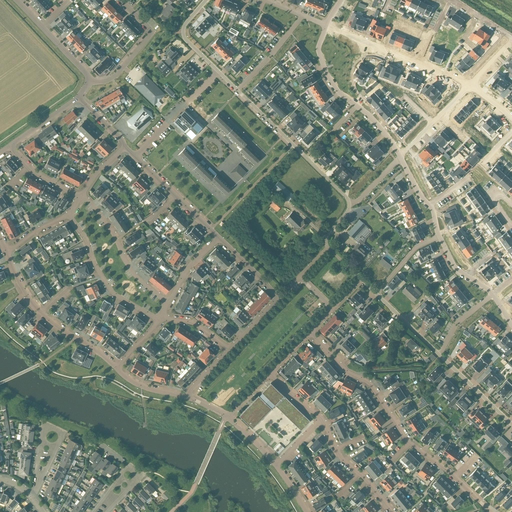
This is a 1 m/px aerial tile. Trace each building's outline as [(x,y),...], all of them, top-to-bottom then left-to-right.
[(47,4),(43,0),(42,0),(36,6),(40,10),(47,4)] [(102,0),(94,0),(90,5),(96,11),(101,7),(98,5),(102,0)] [(173,0),(164,0),(169,3),(161,12),(163,14),(161,16),(161,18),(164,20),(166,20),(167,18),(168,19),(176,10),(170,4),(173,0)] [(216,0),(214,4),(216,5),(215,8),(220,10),(221,8),(224,0),(216,0)] [(224,0),(221,8),(226,10),(229,1),(227,0),(224,0)] [(316,0),(313,0),(310,8),(314,10),(318,1),(316,0)] [(323,3),(319,12),(324,14),(329,3),(324,0),(323,3)] [(418,0),(416,0),(413,8),(417,10),(421,1),(418,0)] [(229,1),(226,10),(230,12),(234,3),(229,1)] [(318,1),(314,10),(319,12),(323,3),(318,1)] [(421,1),(417,10),(421,12),(425,3),(421,1)] [(105,12),(111,6),(108,2),(100,10),(104,14),(105,12)] [(230,12),(229,14),(235,16),(238,9),(240,5),(234,3),(230,12)] [(425,3),(421,12),(424,13),(429,5),(428,5),(425,3)] [(47,4),(40,10),(44,14),(50,7),(47,4)] [(424,13),(423,15),(428,18),(429,16),(434,7),(433,7),(429,5),(424,13)] [(115,10),(111,6),(105,12),(109,16),(115,10)] [(238,14),(235,20),(238,21),(239,20),(244,23),(250,11),(245,9),(241,15),(238,14)] [(119,13),(115,10),(109,16),(107,17),(111,21),(119,13)] [(250,11),(244,23),(249,26),(248,27),(251,28),(254,23),(252,21),(255,14),(250,11)] [(60,28),(70,19),(64,12),(59,17),(61,19),(56,24),(60,28)] [(122,17),(119,13),(111,21),(115,25),(122,17)] [(353,13),(351,19),(354,20),(351,26),(351,27),(357,29),(362,17),(362,16),(353,13)] [(448,17),(444,24),(447,26),(448,24),(453,28),(460,17),(455,13),(451,19),(448,17)] [(259,19),(254,26),(259,30),(261,28),(266,19),(262,16),(261,16),(259,19)] [(123,28),(130,21),(126,17),(119,24),(123,28)] [(362,17),(357,29),(362,31),(363,31),(366,24),(369,25),(370,22),(371,19),(368,18),(367,19),(362,17)] [(460,17),(453,28),(461,33),(464,27),(462,26),(465,20),(460,17)] [(76,26),(70,19),(60,28),(64,32),(69,28),(72,30),(76,26)] [(205,19),(195,29),(201,35),(211,25),(213,28),(216,25),(211,20),(208,22),(205,19)] [(266,19),(261,28),(265,30),(270,22),(266,19)] [(374,27),(370,35),(376,37),(380,27),(375,24),(376,21),(373,20),(371,26),(374,27)] [(133,25),(130,21),(123,28),(127,31),(133,25)] [(270,22),(265,30),(269,33),(275,25),(270,22)] [(137,28),(133,25),(127,31),(130,35),(137,28)] [(269,33),(267,35),(273,39),(280,28),(279,28),(275,25),(269,33)] [(380,27),(376,37),(382,39),(385,32),(388,33),(390,27),(387,26),(387,27),(381,25),(380,27)] [(141,32),(137,28),(130,35),(134,38),(141,32)] [(473,33),(469,38),(472,40),(474,38),(478,41),(479,41),(485,32),(484,32),(482,30),(479,29),(476,35),(473,33)] [(70,41),(76,35),(72,31),(66,37),(70,41)] [(393,31),(389,42),(394,44),(398,35),(399,33),(393,31)] [(478,41),(483,45),(482,47),(485,49),(489,43),(486,42),(490,35),(484,32),(485,32),(479,41),(478,41)] [(398,35),(394,44),(398,46),(401,37),(402,35),(399,33),(398,35)] [(79,38),(76,35),(70,41),(73,44),(80,39),(79,38)] [(401,37),(398,46),(402,47),(405,39),(406,39),(407,36),(402,35),(401,37)] [(81,37),(79,38),(80,39),(73,44),(77,48),(85,41),(81,37)] [(218,38),(211,46),(212,46),(215,50),(222,43),(218,39),(219,39),(218,38)] [(405,49),(411,51),(414,42),(415,40),(410,38),(409,40),(406,49),(405,49)] [(4,40),(0,47),(0,49),(4,51),(8,43),(4,40)] [(88,44),(85,41),(77,48),(79,51),(80,52),(88,44)] [(222,43),(215,50),(219,53),(226,46),(228,44),(224,41),(222,43)] [(4,51),(8,54),(13,45),(8,42),(8,43),(4,51)] [(89,59),(99,50),(93,43),(88,48),(90,50),(85,55),(89,59)] [(296,44),(287,52),(290,56),(299,49),(299,50),(300,49),(296,44)] [(432,45),(429,51),(432,53),(430,59),(429,59),(435,62),(436,62),(435,61),(440,51),(439,51),(434,49),(435,47),(432,45)] [(226,46),(219,53),(223,57),(230,50),(229,50),(226,46)] [(169,57),(163,63),(168,68),(174,62),(175,62),(174,62),(180,56),(181,56),(176,51),(174,53),(170,48),(169,48),(170,49),(165,53),(164,51),(164,52),(169,57)] [(230,50),(223,57),(227,61),(236,52),(231,48),(229,50),(230,50)] [(299,49),(290,56),(294,61),(296,59),(302,53),(299,50),(299,49)] [(440,51),(435,61),(436,62),(441,64),(444,58),(447,59),(449,53),(446,52),(440,49),(439,51),(440,51)] [(469,53),(476,60),(479,56),(480,56),(473,49),(472,49),(472,50),(469,53)] [(105,56),(99,50),(89,59),(93,63),(98,59),(101,61),(105,56)] [(467,52),(464,55),(473,63),(475,60),(476,60),(469,53),(467,52)] [(302,53),(296,59),(299,63),(305,57),(302,53)] [(231,67),(237,73),(245,65),(240,59),(242,56),(240,54),(234,59),(237,62),(231,67)] [(464,55),(461,58),(463,60),(463,59),(470,66),(473,63),(464,55)] [(299,63),(297,64),(299,66),(300,68),(309,61),(305,57),(299,63)] [(460,62),(467,69),(470,66),(463,59),(463,60),(460,62)] [(109,65),(105,60),(95,69),(100,74),(106,68),(107,69),(107,68),(110,72),(116,65),(113,62),(109,65)] [(309,61),(300,68),(304,73),(313,65),(309,60),(309,61)] [(168,68),(163,63),(161,61),(157,66),(166,75),(171,70),(168,68)] [(458,61),(454,65),(456,66),(463,73),(467,69),(460,62),(458,61)] [(182,73),(180,75),(186,81),(189,79),(191,81),(198,73),(188,63),(180,71),(182,73)] [(361,64),(357,69),(368,76),(372,71),(373,68),(368,65),(366,67),(361,64)] [(382,70),(380,76),(388,80),(394,67),(390,66),(390,67),(388,65),(386,69),(385,72),(382,70)] [(394,67),(388,80),(397,84),(400,78),(397,77),(399,70),(397,69),(394,67)] [(31,69),(26,78),(30,80),(32,77),(38,80),(41,74),(31,69)] [(357,69),(354,74),(354,75),(360,78),(358,81),(363,84),(365,81),(368,77),(368,76),(357,69)] [(492,85),(497,89),(505,78),(497,73),(493,78),(496,80),(492,85)] [(301,76),(296,78),(298,82),(299,84),(302,83),(305,87),(316,81),(315,80),(316,79),(314,75),(313,76),(312,75),(306,78),(304,74),(301,76)] [(403,79),(401,85),(410,89),(411,87),(410,87),(415,76),(412,75),(411,75),(409,75),(409,74),(406,81),(403,79)] [(152,83),(151,82),(145,75),(135,85),(141,91),(142,93),(144,94),(145,96),(146,96),(147,97),(148,98),(154,104),(164,94),(158,88),(157,89),(156,87),(156,86),(155,86),(154,84),(152,83)] [(20,76),(15,86),(19,88),(21,84),(27,87),(30,82),(20,76)] [(415,76),(410,87),(416,89),(415,91),(418,93),(421,87),(418,85),(420,79),(418,78),(415,76)] [(511,83),(505,78),(497,89),(502,92),(502,93),(506,87),(508,89),(511,84),(511,83)] [(280,80),(278,82),(272,88),(273,89),(275,92),(283,83),(280,80)] [(262,81),(253,89),(263,99),(272,90),(262,81)] [(317,82),(307,89),(310,93),(320,87),(317,82)] [(9,84),(4,94),(8,96),(10,92),(15,95),(19,89),(9,84)] [(425,87),(421,91),(428,98),(437,89),(432,84),(428,89),(425,87)] [(164,90),(172,97),(175,93),(167,86),(164,90)] [(320,87),(310,93),(312,98),(323,91),(320,87)] [(119,88),(115,91),(120,101),(125,98),(119,88)] [(437,89),(428,98),(434,105),(439,100),(437,98),(441,93),(437,89)] [(120,101),(115,91),(110,94),(116,103),(120,101)] [(323,91),(312,98),(315,102),(325,95),(323,91)] [(376,91),(367,99),(371,104),(371,103),(378,97),(380,95),(376,91)] [(116,103),(110,94),(106,96),(111,106),(116,103)] [(269,102),(267,103),(267,104),(268,103),(272,107),(278,100),(279,100),(280,99),(276,94),(269,102)] [(325,95),(315,102),(318,106),(328,99),(325,95)] [(111,106),(106,96),(101,99),(107,108),(111,106)] [(378,97),(371,103),(374,106),(381,100),(378,97)] [(107,108),(101,99),(95,103),(97,106),(99,105),(102,111),(107,108)] [(278,100),(272,107),(275,111),(282,104),(279,100),(278,100)] [(381,100),(374,106),(377,109),(383,103),(384,103),(381,100)] [(471,100),(468,103),(475,109),(478,106),(471,100)] [(325,105),(320,110),(323,112),(324,111),(328,115),(330,113),(338,105),(335,103),(333,101),(327,107),(325,105)] [(377,109),(376,110),(377,110),(379,112),(379,113),(386,106),(384,103),(383,103),(377,109)] [(467,104),(465,106),(472,112),(475,109),(468,103),(467,104)] [(282,104),(275,111),(279,114),(286,107),(282,104)] [(286,107),(279,114),(283,118),(283,119),(290,112),(292,110),(287,105),(286,107)] [(338,105),(330,113),(334,117),(331,120),(334,123),(338,118),(336,116),(342,110),(340,108),(338,105)] [(379,113),(382,116),(391,108),(388,105),(386,106),(379,113)] [(465,106),(462,109),(469,115),(472,112),(465,106)] [(127,121),(128,127),(132,128),(135,128),(135,130),(137,131),(138,130),(138,129),(145,124),(146,124),(150,121),(153,118),(152,115),(151,112),(143,107),(142,109),(132,117),(131,117),(127,121)] [(391,108),(382,116),(386,120),(395,112),(391,108)] [(185,109),(173,122),(184,133),(191,140),(203,127),(196,120),(185,109)] [(462,110),(459,112),(466,118),(468,116),(469,115),(462,109),(462,110)] [(68,124),(77,117),(72,111),(64,118),(63,118),(60,120),(63,124),(66,122),(68,124)] [(292,119),(286,124),(291,129),(300,119),(296,115),(297,115),(294,112),(289,117),(292,119)] [(459,113),(456,115),(463,121),(466,118),(459,112),(459,113)] [(211,121),(218,128),(226,121),(224,119),(223,120),(220,116),(221,116),(218,113),(211,121)] [(455,116),(453,118),(460,124),(463,121),(456,115),(455,116)] [(410,116),(407,119),(413,125),(416,122),(417,123),(410,116)] [(481,123),(477,126),(480,129),(481,127),(485,131),(495,122),(492,119),(492,120),(490,118),(485,122),(483,120),(481,123)] [(300,119),(291,129),(295,133),(300,127),(303,129),(307,125),(305,122),(304,123),(300,119)] [(407,119),(404,122),(410,128),(413,125),(407,119)] [(77,128),(75,131),(79,134),(81,132),(88,125),(84,121),(77,128)] [(226,136),(233,127),(233,128),(231,126),(230,127),(227,124),(228,123),(226,121),(218,128),(226,135),(225,136),(226,136)] [(401,125),(408,132),(408,131),(410,128),(404,122),(401,125)] [(495,122),(485,131),(492,138),(497,133),(494,131),(499,126),(497,124),(495,122)] [(357,123),(350,130),(354,134),(361,127),(357,123)] [(81,132),(79,134),(82,138),(85,135),(91,129),(88,125),(81,132)] [(308,134),(303,140),(308,144),(316,135),(312,131),(314,128),(310,125),(308,126),(304,131),(307,134),(307,133),(308,134)] [(401,125),(398,128),(405,134),(407,132),(408,132),(401,125)] [(51,126),(47,129),(52,137),(57,133),(51,126)] [(233,127),(226,136),(233,143),(241,135),(238,133),(238,134),(234,131),(235,130),(233,128),(234,128),(233,127)] [(354,134),(353,135),(357,139),(365,131),(361,127),(354,134)] [(395,131),(402,138),(402,137),(405,134),(398,128),(395,131)] [(47,129),(43,132),(48,139),(49,141),(54,138),(52,137),(47,129)] [(91,129),(85,135),(88,139),(95,132),(91,129)] [(365,131),(357,139),(361,142),(369,134),(365,131)] [(443,131),(438,136),(448,145),(452,141),(453,142),(456,139),(451,135),(449,137),(443,131)] [(43,132),(38,135),(43,143),(48,139),(43,132)] [(88,139),(86,141),(90,145),(92,143),(99,136),(95,132),(88,139)] [(469,132),(467,133),(470,136),(469,137),(474,143),(477,140),(469,132)] [(369,134),(361,142),(365,146),(373,138),(372,138),(369,134)] [(241,135),(233,143),(240,149),(240,150),(246,144),(248,142),(246,140),(245,141),(242,138),(243,137),(241,135)] [(434,140),(440,146),(438,148),(443,153),(445,150),(444,149),(448,145),(438,136),(434,140)] [(34,140),(29,144),(35,152),(40,149),(34,140)] [(103,140),(101,142),(99,140),(92,147),(98,154),(107,144),(103,140)] [(35,152),(29,144),(24,147),(30,156),(35,152)] [(112,149),(107,144),(98,154),(103,158),(112,149)] [(238,152),(246,159),(253,151),(251,149),(250,150),(247,147),(248,146),(246,144),(240,150),(240,149),(238,152)] [(368,147),(363,151),(366,154),(366,153),(370,158),(371,157),(380,149),(376,144),(370,149),(368,147)] [(474,147),(470,152),(471,153),(472,153),(478,160),(479,160),(483,156),(478,152),(481,149),(476,145),(474,147)] [(428,146),(423,151),(424,151),(433,160),(437,156),(439,157),(441,154),(437,150),(434,152),(428,146)] [(185,163),(193,155),(185,148),(178,155),(180,157),(181,157),(184,160),(183,161),(185,163)] [(380,149),(371,157),(375,161),(373,162),(376,165),(380,161),(378,158),(384,153),(380,149)] [(253,151),(246,159),(253,166),(261,159),(258,156),(258,157),(254,154),(255,153),(253,151)] [(323,151),(319,155),(321,158),(319,160),(326,166),(328,164),(331,167),(338,160),(331,153),(327,157),(324,154),(325,154),(323,151)] [(424,151),(420,155),(424,160),(422,162),(427,167),(433,160),(424,151)] [(469,156),(476,163),(478,160),(472,153),(471,153),(469,156)] [(467,154),(464,158),(466,159),(473,166),(476,163),(469,156),(467,154)] [(200,162),(193,155),(185,163),(187,165),(188,164),(192,167),(191,168),(193,170),(192,170),(200,162)] [(340,178),(349,169),(343,164),(346,161),(343,157),(338,162),(336,164),(339,166),(333,172),(340,178)] [(8,161),(5,159),(0,164),(6,170),(14,163),(10,158),(8,161)] [(44,167),(50,170),(55,161),(49,158),(44,167)] [(117,165),(115,167),(119,171),(121,169),(128,162),(124,158),(117,165)] [(466,159),(463,162),(470,169),(472,166),(473,166),(466,159)] [(60,164),(55,161),(50,170),(56,173),(60,164)] [(128,162),(121,169),(125,172),(131,166),(128,162)] [(200,177),(207,169),(200,162),(192,170),(193,170),(195,172),(196,171),(199,174),(198,175),(200,177)] [(460,165),(467,172),(470,169),(463,162),(460,165)] [(19,167),(14,163),(6,170),(11,175),(19,167)] [(458,163),(455,166),(457,168),(464,175),(467,172),(460,165),(458,163)] [(495,165),(489,173),(493,177),(493,176),(499,169),(500,170),(501,168),(498,165),(497,164),(495,165)] [(247,173),(238,165),(230,173),(238,182),(247,173)] [(131,166),(125,172),(128,176),(135,169),(131,166)] [(451,171),(449,173),(454,177),(456,175),(460,179),(464,175),(457,168),(455,166),(451,171)] [(65,179),(69,171),(64,168),(60,176),(65,179)] [(135,169),(128,176),(132,180),(135,177),(139,173),(135,169)] [(215,176),(207,169),(200,177),(202,179),(203,178),(206,181),(205,182),(208,184),(210,182),(209,182),(215,176)] [(354,174),(349,169),(340,178),(346,184),(352,178),(354,181),(361,174),(357,171),(354,174)] [(499,169),(493,176),(493,177),(496,179),(502,172),(500,170),(499,169)] [(73,173),(69,171),(65,179),(69,181),(73,173)] [(433,172),(426,177),(429,181),(436,175),(433,172),(434,172),(433,172)] [(502,172),(496,179),(499,182),(506,175),(505,175),(502,172)] [(74,184),(78,175),(73,173),(69,181),(74,184)] [(217,189),(224,181),(217,174),(215,176),(209,182),(210,182),(212,184),(212,183),(216,186),(215,187),(217,189)] [(78,175),(74,184),(78,186),(83,178),(78,175)] [(436,175),(429,181),(431,184),(438,179),(436,175)] [(506,175),(499,182),(502,185),(509,178),(506,175)] [(132,180),(128,184),(131,187),(133,185),(137,189),(144,181),(140,177),(137,180),(135,177),(132,180)] [(23,186),(23,188),(27,190),(28,189),(33,180),(28,178),(23,186)] [(509,178),(502,185),(505,188),(511,181),(509,178)] [(438,179),(431,184),(433,187),(433,188),(441,182),(438,179)] [(33,180),(28,189),(33,191),(37,183),(33,180)] [(137,189),(135,190),(142,197),(148,190),(146,188),(149,185),(144,181),(137,189)] [(224,181),(217,189),(219,191),(220,190),(223,193),(222,194),(224,196),(232,188),(224,181)] [(293,195),(279,182),(273,188),(287,201),(293,195)] [(441,182),(433,188),(434,188),(436,191),(443,186),(441,182)] [(33,191),(32,193),(37,196),(38,193),(40,190),(42,185),(37,183),(33,191)] [(389,185),(384,189),(390,196),(401,188),(399,186),(397,183),(391,187),(389,185)] [(94,194),(93,195),(96,198),(97,197),(98,197),(102,193),(105,195),(107,193),(108,191),(110,190),(107,187),(105,189),(101,185),(100,186),(99,185),(96,188),(97,189),(93,193),(94,194)] [(38,193),(37,196),(39,197),(40,197),(45,200),(51,188),(46,186),(43,191),(40,190),(38,193)] [(443,186),(436,191),(438,194),(438,195),(446,189),(443,186)] [(467,193),(465,194),(468,199),(478,192),(474,187),(467,193)] [(51,188),(45,200),(50,203),(53,205),(57,198),(54,197),(57,191),(51,188)] [(401,188),(390,196),(396,203),(401,199),(399,197),(404,192),(402,190),(402,189),(401,188)] [(147,199),(151,203),(160,193),(156,189),(148,197),(145,195),(140,200),(143,203),(147,199)] [(478,192),(468,199),(471,202),(480,195),(478,192)] [(164,197),(160,193),(151,203),(155,207),(151,211),(154,213),(159,208),(156,206),(164,197)] [(111,194),(101,203),(106,207),(113,200),(114,200),(115,198),(111,194)] [(480,195),(471,202),(473,206),(483,199),(480,195)] [(54,206),(53,207),(56,210),(57,208),(58,206),(63,209),(67,203),(68,204),(71,200),(66,196),(65,197),(64,197),(60,202),(58,200),(54,206)] [(408,198),(398,203),(400,208),(402,207),(410,203),(408,198)] [(483,199),(473,206),(476,209),(477,208),(485,202),(483,199)] [(7,200),(0,205),(0,212),(8,207),(9,209),(10,212),(17,209),(15,206),(12,207),(7,200)] [(113,200),(106,207),(110,212),(114,208),(117,211),(123,204),(120,201),(118,204),(114,200),(113,200)] [(275,200),(270,205),(276,212),(282,206),(275,200)] [(485,202),(477,208),(480,211),(488,205),(487,205),(485,202)] [(410,203),(402,207),(405,212),(412,208),(410,203)] [(480,211),(478,212),(481,217),(483,216),(491,210),(488,205),(487,205),(488,205),(480,211)] [(448,212),(445,214),(446,216),(445,216),(447,220),(459,214),(457,209),(456,206),(450,208),(451,211),(448,212)] [(412,208),(405,212),(407,216),(415,212),(412,208)] [(173,209),(167,216),(171,220),(177,213),(173,209)] [(42,217),(37,210),(29,216),(26,213),(23,216),(26,221),(30,219),(33,223),(36,221),(36,222),(39,219),(42,217)] [(302,220),(292,211),(285,219),(288,221),(294,227),(292,229),(298,234),(308,224),(303,219),(302,220)] [(117,212),(109,217),(112,222),(120,216),(117,212)] [(407,216),(405,217),(407,222),(409,221),(417,217),(415,212),(407,216)] [(170,222),(169,223),(170,224),(171,225),(172,225),(173,225),(174,224),(181,217),(177,213),(171,220),(170,222)] [(459,214),(447,220),(448,223),(449,225),(452,224),(457,222),(458,225),(464,223),(463,219),(461,220),(461,219),(459,214)] [(1,220),(3,225),(12,220),(9,215),(1,220)] [(120,216),(112,222),(115,226),(123,221),(125,219),(122,215),(120,216)] [(488,217),(483,221),(485,224),(488,228),(499,221),(496,216),(490,220),(488,217)] [(174,224),(172,226),(176,229),(178,227),(185,220),(181,217),(174,224)] [(407,222),(406,223),(408,227),(411,226),(416,224),(419,222),(417,217),(409,221),(407,222)] [(14,225),(12,220),(3,225),(5,229),(14,225)] [(185,220),(178,227),(182,231),(189,224),(185,220)] [(360,220),(348,233),(355,239),(358,235),(361,237),(362,237),(366,239),(371,233),(370,229),(370,228),(369,229),(360,220)] [(123,221),(115,226),(118,230),(126,225),(123,221)] [(499,221),(488,228),(492,233),(494,236),(499,232),(497,230),(503,226),(499,221)] [(62,226),(68,235),(72,232),(67,223),(62,226)] [(16,229),(14,225),(5,229),(8,234),(16,230),(16,229)] [(126,225),(118,230),(121,235),(129,229),(126,225)] [(63,238),(68,235),(62,226),(58,229),(63,238)] [(190,240),(200,230),(197,227),(196,228),(195,226),(191,230),(189,227),(184,233),(186,235),(185,236),(190,240)] [(414,237),(416,236),(418,240),(425,237),(420,226),(410,231),(414,237)] [(18,228),(16,229),(16,230),(8,234),(10,239),(21,233),(18,228)] [(150,228),(146,230),(149,234),(146,236),(148,240),(152,238),(153,241),(157,239),(150,228)] [(462,228),(452,235),(455,239),(465,232),(462,228)] [(59,240),(63,238),(58,229),(54,231),(59,240)] [(203,233),(200,230),(190,240),(194,244),(195,243),(197,246),(202,240),(200,238),(203,235),(202,234),(203,233)] [(54,231),(49,234),(54,243),(59,240),(54,231)] [(140,235),(137,232),(131,236),(130,235),(126,238),(127,239),(126,239),(127,240),(126,241),(128,244),(129,244),(130,244),(137,239),(139,242),(145,238),(142,234),(140,235)] [(455,239),(458,243),(466,237),(468,236),(465,232),(455,239)] [(500,233),(495,236),(500,243),(502,242),(510,236),(510,237),(510,236),(507,232),(502,235),(500,233)] [(45,236),(50,245),(54,243),(49,234),(45,236)] [(45,248),(50,245),(45,236),(40,239),(45,248)] [(335,240),(343,244),(345,240),(338,236),(335,240)] [(502,242),(500,243),(503,247),(505,245),(511,240),(511,239),(510,237),(510,236),(502,242)] [(466,237),(458,243),(460,246),(468,240),(466,237)] [(357,243),(353,247),(356,250),(355,250),(363,257),(368,251),(371,248),(365,243),(361,239),(357,243)] [(468,240),(460,246),(463,249),(470,244),(471,244),(470,244),(468,240)] [(511,240),(505,245),(503,247),(505,251),(507,249),(511,245),(511,240)] [(463,249),(462,250),(465,253),(473,248),(472,248),(470,244),(463,249)] [(34,250),(29,245),(19,252),(23,257),(27,254),(28,254),(34,250)] [(133,250),(129,252),(132,257),(133,257),(134,258),(139,254),(142,259),(145,255),(147,253),(141,245),(133,251),(133,250)] [(421,255),(418,257),(422,263),(429,260),(427,256),(430,255),(430,254),(434,253),(430,245),(419,251),(419,250),(421,255)] [(473,248),(465,253),(468,258),(478,251),(474,246),(472,248),(473,248)] [(216,248),(209,255),(213,259),(220,252),(216,248)] [(173,249),(170,254),(181,262),(184,257),(176,251),(173,249)] [(82,251),(82,250),(70,254),(69,251),(63,254),(65,259),(70,257),(71,261),(75,259),(75,260),(79,259),(79,258),(84,256),(84,255),(85,254),(83,250),(82,251)] [(220,252),(213,259),(217,263),(224,255),(220,252)] [(398,262),(401,258),(394,252),(391,255),(398,262)] [(178,267),(181,262),(170,254),(166,259),(178,267)] [(217,263),(215,264),(218,268),(219,268),(221,266),(227,259),(224,255),(217,263)] [(145,261),(139,267),(144,271),(153,261),(148,257),(146,259),(145,261)] [(24,268),(27,273),(38,266),(32,258),(27,261),(29,264),(24,268)] [(227,259),(221,266),(224,270),(231,263),(227,259)] [(438,259),(437,259),(429,263),(430,263),(432,268),(440,264),(438,259)] [(482,271),(486,276),(496,267),(492,263),(494,262),(491,259),(486,263),(488,265),(482,271)] [(153,261),(144,271),(149,275),(153,270),(155,272),(160,267),(157,265),(153,261)] [(78,263),(69,266),(70,269),(73,268),(75,274),(87,270),(85,264),(79,266),(78,263)] [(442,268),(440,264),(432,268),(434,272),(442,268)] [(38,266),(27,273),(31,278),(36,275),(38,278),(43,274),(38,266)] [(200,266),(195,270),(202,277),(207,273),(200,266)] [(240,270),(236,266),(232,269),(231,269),(226,274),(231,279),(240,270)] [(496,267),(486,276),(490,281),(490,280),(496,275),(498,278),(503,273),(501,271),(500,272),(496,267)] [(444,273),(442,268),(434,272),(436,277),(444,273)] [(87,270),(75,274),(78,283),(85,281),(83,278),(89,276),(87,270)] [(195,270),(191,275),(197,282),(199,283),(203,279),(202,277),(195,270)] [(149,280),(153,284),(159,276),(155,273),(149,280)] [(446,277),(444,273),(436,277),(438,281),(438,282),(447,278),(447,277),(446,277)] [(238,287),(246,278),(242,274),(233,283),(238,287)] [(389,285),(388,285),(390,286),(389,286),(392,289),(394,290),(394,289),(398,285),(401,288),(406,282),(403,279),(402,280),(397,275),(397,276),(394,279),(394,278),(391,281),(392,281),(389,285)] [(159,276),(153,284),(157,287),(163,279),(159,276)] [(40,279),(31,285),(34,289),(43,284),(45,282),(41,278),(40,279)] [(251,282),(246,278),(238,287),(242,291),(239,294),(242,296),(246,292),(244,290),(251,282)] [(161,290),(167,283),(163,279),(157,287),(161,290)] [(452,280),(444,286),(448,291),(449,290),(456,285),(452,280)] [(171,286),(167,283),(161,290),(165,294),(171,286)] [(188,287),(197,292),(200,288),(191,283),(188,287)] [(43,284),(34,289),(37,294),(46,288),(45,288),(43,284)] [(87,295),(99,289),(96,284),(85,289),(87,295)] [(414,289),(409,284),(403,290),(414,301),(421,293),(416,287),(414,289)] [(456,285),(449,290),(452,294),(459,289),(456,285)] [(46,288),(37,294),(40,298),(48,292),(49,292),(50,291),(47,287),(45,288),(46,288)] [(188,287),(186,292),(193,296),(195,297),(197,292),(188,287)] [(101,295),(99,289),(87,295),(90,300),(101,295)] [(427,299),(434,291),(432,289),(424,296),(427,299)] [(459,289),(452,294),(455,298),(462,293),(459,289)] [(182,295),(190,300),(193,296),(186,292),(184,291),(182,295)] [(260,295),(267,302),(271,298),(264,291),(260,295)] [(48,292),(40,298),(43,302),(52,297),(49,292),(48,292)] [(224,303),(227,300),(221,292),(215,297),(218,302),(222,300),(224,303)] [(355,307),(358,310),(362,305),(360,303),(364,299),(363,299),(364,298),(360,295),(360,296),(357,293),(351,299),(357,306),(355,307)] [(455,298),(453,299),(457,304),(459,302),(465,296),(462,293),(455,298)] [(188,305),(190,300),(182,295),(179,300),(188,305)] [(264,306),(267,302),(260,295),(257,299),(264,306)] [(465,296),(459,302),(462,306),(469,301),(468,300),(465,296)] [(257,299),(253,303),(260,310),(264,306),(257,299)] [(111,303),(104,300),(104,301),(103,301),(102,304),(100,308),(102,309),(101,311),(108,315),(112,308),(109,306),(111,303)] [(186,309),(188,305),(179,300),(177,304),(186,309)] [(18,302),(14,307),(10,303),(5,309),(10,314),(13,311),(17,315),(14,317),(14,318),(24,308),(18,302)] [(69,305),(65,302),(58,308),(62,311),(59,316),(64,320),(71,309),(68,307),(69,305)] [(422,309),(418,314),(420,316),(422,318),(431,308),(425,302),(420,307),(422,309)] [(250,306),(257,313),(260,310),(253,303),(250,306)] [(113,313),(119,316),(124,307),(118,304),(113,313)] [(183,314),(186,309),(177,304),(174,309),(183,314)] [(253,317),(257,313),(250,306),(246,310),(253,317)] [(355,314),(359,319),(362,317),(365,320),(373,312),(368,306),(365,309),(362,311),(360,309),(355,314)] [(124,307),(119,316),(124,319),(129,310),(124,307)] [(431,308),(422,318),(424,320),(424,319),(426,322),(431,317),(433,319),(435,318),(438,315),(431,308)] [(79,315),(71,309),(64,320),(69,323),(72,318),(75,320),(79,315)] [(201,309),(196,317),(201,321),(207,312),(201,309)] [(240,309),(236,313),(237,315),(244,322),(249,318),(241,311),(240,309)] [(354,309),(347,316),(349,318),(356,311),(354,309)] [(207,312),(201,321),(205,324),(211,315),(207,312)] [(26,329),(29,325),(26,323),(31,317),(28,314),(27,315),(25,313),(17,321),(21,324),(19,326),(24,331),(26,329)] [(236,313),(231,318),(240,327),(244,322),(237,315),(236,313)] [(388,321),(385,319),(386,318),(383,316),(382,316),(380,313),(378,315),(378,314),(375,317),(376,317),(374,319),(380,325),(378,326),(383,330),(388,326),(386,323),(388,321)] [(211,315),(205,324),(210,327),(216,319),(214,318),(215,316),(212,314),(211,315)] [(335,314),(331,318),(340,327),(340,326),(344,322),(335,314)] [(89,319),(83,316),(82,317),(81,317),(79,320),(80,321),(78,326),(78,327),(81,329),(82,328),(83,329),(89,319)] [(133,329),(140,319),(135,316),(131,321),(129,319),(125,324),(133,330),(133,329)] [(355,318),(352,316),(349,319),(346,322),(349,324),(355,318)] [(481,321),(478,324),(482,328),(489,319),(486,316),(485,316),(484,317),(483,316),(479,319),(481,321)] [(331,318),(328,322),(334,329),(336,330),(336,331),(340,327),(340,326),(340,327),(331,318)] [(430,328),(435,333),(441,326),(442,326),(437,321),(439,320),(436,318),(432,322),(434,324),(430,328)] [(145,323),(140,319),(133,329),(138,333),(139,331),(145,323)] [(229,324),(224,319),(220,323),(222,325),(219,328),(223,331),(222,332),(225,335),(226,334),(229,337),(230,337),(231,337),(234,334),(233,334),(234,333),(227,326),(229,324)] [(489,319),(482,328),(487,331),(488,329),(493,322),(489,319)] [(26,329),(34,336),(43,326),(38,322),(34,327),(31,324),(29,325),(26,329)] [(328,322),(324,326),(331,332),(333,334),(336,330),(334,329),(328,322)] [(493,322),(488,329),(492,332),(497,325),(493,322)] [(492,332),(490,334),(494,337),(496,336),(502,329),(501,328),(501,329),(497,325),(492,332)] [(47,330),(43,326),(34,336),(42,342),(47,337),(44,334),(47,330)] [(95,338),(100,329),(95,326),(90,335),(95,338)] [(179,337),(184,329),(179,326),(174,334),(179,337)] [(324,326),(320,330),(329,338),(333,334),(331,332),(324,326)] [(170,332),(165,327),(164,328),(162,330),(159,334),(161,336),(160,337),(165,342),(171,336),(168,334),(170,332)] [(106,332),(100,329),(95,338),(100,341),(106,332)] [(179,337),(183,340),(188,332),(184,329),(179,337)] [(188,332),(183,340),(187,343),(192,335),(188,332)] [(387,343),(390,340),(383,332),(375,339),(372,341),(373,344),(372,344),(378,351),(387,343)] [(43,342),(42,345),(43,346),(45,345),(47,343),(51,350),(60,343),(56,337),(52,339),(49,335),(43,342)] [(192,335),(187,343),(192,346),(197,338),(192,335)] [(498,343),(502,347),(510,339),(508,338),(506,336),(505,335),(501,340),(498,338),(494,343),(497,345),(498,343)] [(342,340),(345,342),(342,345),(345,348),(348,350),(351,353),(352,352),(355,349),(356,348),(347,340),(349,338),(347,336),(342,340)] [(102,345),(107,349),(113,341),(109,337),(102,345)] [(420,347),(418,345),(411,338),(406,344),(413,350),(415,348),(417,350),(420,347)] [(510,339),(502,347),(506,351),(505,353),(507,355),(511,351),(509,348),(511,345),(511,341),(510,339)] [(117,344),(113,341),(107,349),(111,352),(117,344)] [(150,344),(149,343),(146,346),(147,347),(146,348),(154,355),(158,351),(157,350),(158,349),(155,346),(154,347),(150,343),(150,344)] [(462,350),(457,354),(457,355),(461,358),(470,349),(464,343),(459,347),(462,350)] [(121,347),(117,344),(111,352),(115,355),(121,347)] [(307,346),(303,351),(312,360),(316,355),(307,346)] [(125,350),(121,347),(115,355),(119,359),(125,350)] [(87,359),(85,358),(87,353),(83,352),(83,351),(80,350),(76,348),(74,353),(72,358),(76,360),(76,359),(83,362),(82,364),(84,365),(89,367),(92,360),(87,358),(87,359)] [(207,348),(203,352),(210,359),(214,355),(207,348)] [(470,349),(461,358),(465,362),(465,363),(470,358),(472,360),(477,355),(470,349)] [(366,353),(364,350),(361,353),(359,351),(354,355),(356,357),(360,362),(362,360),(365,363),(369,359),(365,354),(366,353)] [(299,355),(304,360),(301,363),(306,368),(309,365),(308,364),(312,360),(303,351),(299,355)] [(210,359),(203,352),(198,357),(206,364),(210,359)] [(491,359),(494,362),(500,356),(497,353),(494,356),(491,359)] [(294,357),(291,361),(298,368),(302,364),(294,357)] [(476,370),(479,372),(488,363),(481,357),(473,366),(474,367),(473,367),(476,370)] [(176,361),(171,365),(174,368),(178,363),(181,361),(178,358),(176,361)] [(131,371),(136,374),(143,363),(137,360),(131,371)] [(191,364),(190,365),(192,367),(198,374),(202,370),(194,361),(191,364)] [(287,365),(294,372),(298,368),(291,361),(287,365)] [(323,371),(330,365),(327,361),(319,367),(323,371)] [(143,363),(136,374),(141,377),(148,366),(143,363)] [(187,369),(186,369),(188,371),(195,377),(198,374),(192,367),(190,365),(187,369)] [(283,368),(291,376),(294,372),(287,365),(283,368)] [(326,375),(334,369),(330,365),(323,371),(326,375)] [(159,381),(162,369),(156,367),(153,380),(159,381)] [(287,380),(291,376),(283,368),(282,370),(281,370),(280,372),(287,380)] [(438,377),(440,375),(442,373),(441,372),(442,371),(439,368),(438,369),(437,368),(434,370),(434,369),(431,372),(431,373),(428,377),(433,382),(435,380),(436,381),(435,381),(438,384),(441,380),(438,377)] [(483,379),(484,381),(486,383),(487,384),(496,374),(490,368),(485,372),(487,375),(483,379)] [(162,369),(159,381),(166,383),(168,370),(162,369)] [(329,379),(337,372),(334,369),(326,375),(329,379)] [(188,371),(184,374),(191,381),(195,377),(188,371)] [(337,372),(329,379),(333,383),(341,377),(337,372)] [(184,374),(181,378),(188,385),(191,381),(184,374)] [(496,374),(487,384),(491,387),(491,388),(496,383),(498,385),(503,380),(496,374)] [(179,376),(174,381),(179,386),(180,385),(184,389),(188,385),(181,378),(179,376)] [(382,384),(381,385),(384,388),(385,387),(385,388),(392,384),(394,387),(395,386),(400,383),(398,380),(396,381),(393,376),(382,383),(382,384)] [(340,390),(345,392),(351,382),(351,381),(346,378),(340,390)] [(437,387),(433,391),(435,393),(439,389),(444,394),(453,384),(449,380),(447,382),(444,379),(437,387)] [(303,393),(311,385),(307,381),(298,390),(303,394),(303,393)] [(363,391),(355,387),(356,384),(351,381),(351,382),(345,392),(351,395),(353,390),(360,394),(363,391)] [(397,389),(390,393),(393,398),(405,391),(402,386),(403,385),(405,384),(404,381),(401,382),(400,383),(395,386),(397,389)] [(271,383),(262,392),(239,416),(252,429),(272,408),(275,405),(301,431),(310,421),(271,383)] [(498,392),(500,394),(503,397),(508,392),(511,395),(511,394),(511,393),(511,385),(510,384),(508,386),(505,383),(504,383),(501,387),(502,388),(498,392)] [(453,384),(444,394),(451,401),(459,393),(455,390),(457,388),(453,384)] [(303,393),(303,394),(307,398),(310,395),(313,398),(319,391),(316,388),(315,389),(311,385),(303,393)] [(356,396),(359,401),(368,395),(365,390),(363,391),(360,394),(356,396)] [(405,391),(393,398),(397,403),(404,399),(406,401),(412,397),(410,394),(408,396),(405,391)] [(460,407),(470,398),(465,393),(456,403),(460,407)] [(317,405),(324,398),(321,394),(314,401),(317,405)] [(362,405),(370,399),(368,395),(359,401),(362,405)] [(321,408),(328,401),(324,398),(317,405),(321,408)] [(474,402),(470,398),(460,407),(464,412),(474,402)] [(362,405),(364,409),(373,404),(370,399),(362,405)] [(328,401),(321,408),(325,412),(332,405),(328,401)] [(411,415),(417,411),(414,406),(411,408),(408,403),(405,405),(401,407),(402,408),(399,409),(400,411),(399,411),(401,415),(402,414),(403,415),(409,412),(411,415)] [(373,404),(364,409),(367,414),(376,408),(373,404)] [(344,416),(340,407),(334,410),(334,409),(331,411),(329,412),(329,413),(330,416),(331,416),(332,418),(337,416),(338,419),(344,416)] [(474,423),(484,413),(481,410),(480,411),(479,410),(476,413),(473,410),(467,417),(474,423)] [(371,426),(382,417),(378,412),(370,419),(369,417),(364,420),(366,423),(367,422),(371,426)] [(487,416),(484,413),(474,423),(478,427),(479,426),(482,429),(487,423),(484,421),(488,418),(486,417),(487,416)] [(417,415),(407,421),(410,426),(418,421),(420,419),(417,415)] [(386,422),(382,417),(371,426),(374,431),(373,432),(375,434),(380,431),(378,428),(386,422)] [(335,429),(344,424),(342,419),(333,423),(335,429)] [(418,421),(410,426),(413,430),(421,425),(418,421)] [(421,425),(413,430),(416,435),(424,430),(426,428),(423,423),(421,425)] [(344,424),(335,429),(337,433),(347,429),(344,424)] [(490,440),(493,443),(500,436),(498,434),(499,433),(496,430),(497,430),(495,427),(494,428),(491,425),(485,431),(485,432),(492,439),(490,440)] [(380,436),(383,441),(395,433),(396,433),(392,428),(380,436)] [(347,429),(337,433),(339,438),(349,433),(347,429)] [(425,437),(424,436),(421,440),(426,444),(426,443),(428,444),(430,440),(433,442),(440,433),(436,431),(434,435),(429,431),(425,437)] [(351,438),(349,433),(339,438),(340,440),(341,442),(342,443),(351,438)] [(395,433),(383,441),(386,446),(399,438),(396,433),(395,433)] [(501,436),(497,440),(502,445),(499,448),(502,452),(505,450),(508,453),(506,455),(510,458),(511,456),(511,455),(511,445),(509,443),(508,445),(505,442),(506,441),(501,436)] [(435,443),(436,444),(434,447),(439,451),(441,449),(443,451),(448,444),(446,442),(446,441),(441,437),(439,440),(438,439),(435,443)] [(320,441),(318,439),(314,443),(311,440),(307,445),(309,448),(311,447),(316,451),(323,444),(322,443),(323,443),(320,441)] [(32,441),(21,440),(20,445),(21,446),(21,449),(27,450),(28,447),(31,447),(32,441)] [(69,441),(68,445),(77,449),(81,451),(82,448),(82,445),(76,443),(76,442),(76,441),(75,441),(74,441),(73,441),(71,440),(70,441),(69,441)] [(453,449),(455,447),(450,444),(443,453),(447,457),(453,449)] [(77,449),(68,445),(66,448),(67,448),(66,450),(74,454),(78,456),(81,451),(77,449)] [(368,454),(363,447),(358,451),(359,454),(355,456),(356,459),(358,462),(359,462),(360,461),(361,462),(363,460),(367,457),(366,455),(368,454)] [(21,457),(30,459),(30,453),(27,453),(27,450),(21,449),(18,448),(18,452),(22,452),(21,457)] [(457,452),(453,449),(447,457),(451,460),(457,452)] [(72,459),(74,454),(66,450),(65,451),(63,454),(72,459)] [(102,458),(99,456),(100,455),(95,451),(90,459),(94,462),(91,466),(95,468),(102,458)] [(327,457),(328,456),(325,451),(313,459),(317,464),(327,457)] [(401,458),(405,462),(412,455),(408,451),(401,458)] [(462,455),(457,452),(451,460),(456,463),(462,455)] [(61,460),(62,460),(71,464),(73,459),(72,459),(63,454),(61,458),(62,458),(61,460)] [(405,462),(409,466),(416,459),(412,455),(405,462)] [(332,461),(328,456),(327,457),(317,464),(320,469),(332,461)] [(105,460),(102,458),(95,468),(98,470),(100,467),(104,470),(109,463),(110,462),(105,458),(105,460)] [(420,463),(416,459),(409,466),(407,467),(412,471),(413,470),(420,463)] [(62,460),(60,465),(70,470),(73,465),(71,464),(62,460)] [(300,465),(296,460),(288,466),(292,471),(300,465)] [(365,467),(368,471),(376,465),(373,461),(365,467)] [(102,473),(99,477),(101,478),(103,474),(105,475),(107,472),(112,475),(114,473),(115,472),(116,472),(116,471),(116,470),(118,467),(114,464),(113,464),(112,465),(109,463),(104,470),(102,473)] [(327,471),(331,475),(338,468),(334,464),(331,467),(327,471)] [(421,479),(430,467),(425,464),(419,473),(416,471),(413,476),(415,478),(416,476),(421,479)] [(70,470),(60,465),(57,470),(65,473),(65,472),(68,473),(70,470)] [(292,471),(295,476),(303,470),(300,465),(292,471)] [(379,469),(376,465),(368,471),(372,475),(379,469)] [(388,475),(380,482),(380,483),(384,487),(385,486),(395,476),(391,472),(394,470),(391,467),(385,472),(388,475)] [(435,470),(430,467),(421,479),(426,483),(425,484),(427,486),(431,481),(428,479),(435,470)] [(17,470),(16,475),(24,479),(25,474),(27,475),(28,469),(20,468),(19,471),(17,470)] [(331,475),(335,479),(342,472),(338,468),(331,475)] [(383,473),(379,469),(372,475),(375,479),(383,473)] [(477,469),(470,476),(474,480),(481,473),(477,469)] [(55,475),(63,479),(66,474),(65,473),(57,470),(55,475)] [(298,480),(306,474),(303,470),(295,476),(298,480)] [(335,479),(338,482),(345,475),(342,472),(335,479)] [(481,473),(474,480),(479,485),(486,478),(481,473)] [(298,480),(302,485),(310,479),(306,474),(298,480)] [(63,479),(55,475),(53,479),(61,483),(61,484),(63,479)] [(345,475),(338,482),(342,486),(349,479),(345,475)] [(385,486),(384,487),(388,491),(399,481),(395,476),(385,486)] [(433,484),(437,488),(444,480),(440,476),(433,484)] [(95,478),(92,483),(99,488),(100,487),(101,488),(103,484),(95,478)] [(486,478),(479,485),(483,489),(490,482),(486,478)] [(58,488),(61,483),(53,479),(51,479),(50,482),(51,483),(50,484),(58,488)] [(437,488),(441,491),(448,484),(444,480),(437,488)] [(495,497),(495,498),(498,500),(500,501),(503,498),(507,494),(503,490),(509,484),(505,481),(495,490),(499,493),(495,497)] [(315,488),(314,487),(311,482),(302,488),(305,494),(306,493),(315,488)] [(483,489),(488,494),(495,487),(490,482),(483,489)] [(92,483),(89,487),(97,493),(99,490),(98,490),(99,488),(92,483)] [(145,488),(142,490),(149,497),(151,499),(154,496),(151,494),(155,490),(152,488),(153,487),(153,486),(152,486),(152,485),(151,485),(150,485),(148,483),(144,487),(145,488)] [(56,493),(58,488),(50,484),(49,486),(48,485),(47,489),(56,493)] [(441,491),(444,495),(452,487),(448,484),(441,491)] [(306,493),(309,498),(321,491),(317,485),(314,487),(315,488),(306,493)] [(85,492),(86,492),(93,497),(94,496),(95,496),(97,493),(89,487),(85,492)] [(456,491),(452,487),(444,495),(449,499),(456,491)] [(503,505),(505,508),(506,507),(508,509),(511,505),(511,504),(511,497),(511,496),(511,488),(507,494),(503,498),(507,501),(503,504),(503,505)] [(56,494),(56,493),(47,489),(45,492),(46,493),(45,494),(48,495),(48,496),(48,497),(49,497),(50,497),(51,497),(57,500),(59,496),(56,494)] [(394,500),(402,493),(399,489),(391,496),(394,500)] [(142,490),(138,494),(139,495),(137,497),(136,497),(143,504),(146,501),(148,503),(151,499),(149,497),(142,490)] [(170,496),(165,491),(161,495),(166,500),(170,496)] [(365,496),(360,491),(356,494),(354,492),(349,497),(357,504),(365,496)] [(3,494),(0,493),(0,502),(6,504),(8,497),(10,493),(6,492),(5,493),(3,493),(3,494)] [(86,492),(83,496),(89,501),(93,497),(86,492)] [(406,497),(402,493),(394,500),(398,504),(406,497)] [(83,496),(80,501),(86,506),(89,501),(83,496)] [(464,501),(459,496),(455,499),(453,497),(447,503),(455,510),(464,501)] [(13,500),(8,497),(6,504),(5,505),(7,507),(8,506),(12,510),(19,502),(14,498),(13,500)] [(136,497),(137,497),(136,497),(132,501),(133,502),(131,504),(136,510),(137,511),(140,508),(139,507),(143,504),(136,497)] [(409,501),(406,497),(398,504),(401,508),(409,501)] [(324,498),(318,501),(318,502),(314,505),(317,510),(327,504),(324,498)] [(86,506),(80,501),(76,505),(84,511),(86,507),(85,507),(86,506)] [(374,506),(371,502),(370,501),(362,508),(360,505),(359,506),(353,511),(358,511),(359,511),(366,511),(373,507),(374,506)] [(409,501),(401,508),(404,511),(412,506),(409,501)] [(131,504),(129,502),(125,507),(126,508),(124,510),(125,511),(133,511),(136,510),(131,504)] [(55,503),(51,510),(54,511),(56,509),(59,510),(62,505),(59,503),(58,505),(56,504),(55,503)]
